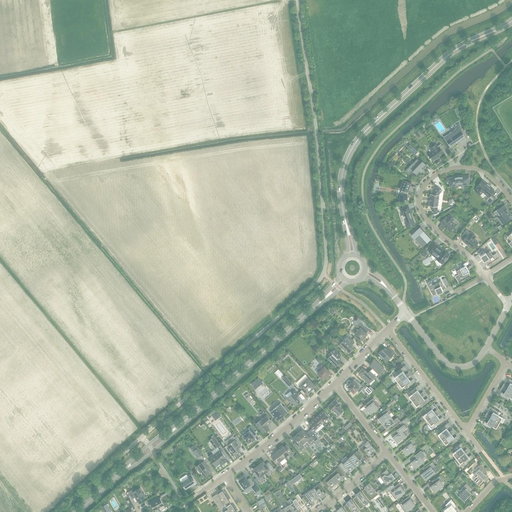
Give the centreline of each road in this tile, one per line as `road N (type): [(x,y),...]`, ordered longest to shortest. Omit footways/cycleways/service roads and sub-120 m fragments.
road 1 (unclassified): [(60,511),(323,274),(317,132),(298,0)]
road 2 (secondary): [(77,511),(314,307)]
road 3 (secondary): [(511,22),(459,48),(356,141),(340,181),(343,213)]
road 4 (residential): [(484,275),(422,213),(420,192),(436,174),(469,167),(511,201)]
road 5 (residential): [(505,362),(465,429),(387,329)]
road 6 (residential): [(226,475),(334,383)]
